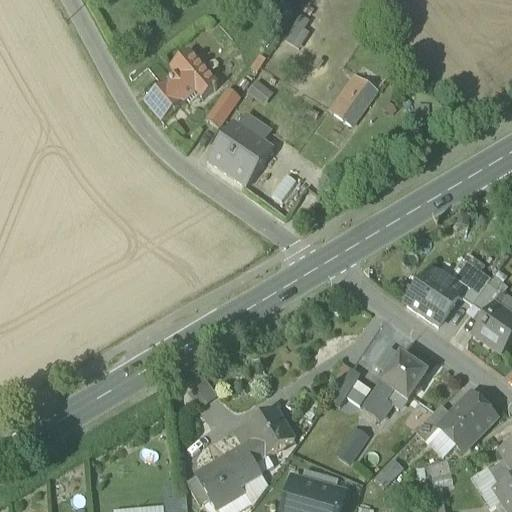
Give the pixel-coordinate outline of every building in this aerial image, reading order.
[(175,77),(169,82),(185,103),(189,107),(198,98),(201,102),(213,92),(214,93),(216,91),(215,90),(218,87),(188,53),(169,70),(175,77)] [(161,125),(185,103),(169,82),(143,104),(161,125)] [(323,127),(346,145),(374,109),(351,91),(323,127)] [(206,124),(217,132),(239,101),(228,93),(206,124)] [(242,130),(263,144),(269,135),(248,121),(242,130)] [(209,165),(246,190),(253,180),(272,151),(263,144),(242,130),(236,126),(209,165)] [(406,309),(438,331),(459,302),(478,275),(463,265),(449,286),(432,274),(406,309)] [(459,302),(473,312),(488,290),(492,284),(478,275),(459,302)] [(502,300),(488,290),(473,312),(485,321),(494,309),(495,310),(502,300)] [(486,348),(502,360),(511,346),(511,322),(495,310),(494,309),(485,321),(472,338),(474,339),(487,347),(486,348)] [(376,370),(388,379),(400,361),(388,352),(376,370)] [(405,404),(408,406),(427,378),(401,360),(400,361),(388,379),(375,398),(385,405),(392,395),(405,404)] [(329,385),(338,391),(350,373),(341,367),(329,385)] [(361,380),(351,374),(330,405),(340,411),(346,402),(359,411),(371,394),(357,385),(361,380)] [(399,414),(405,404),(392,395),(385,405),(391,409),(399,414)] [(363,414),(379,425),(391,409),(385,405),(375,398),(363,414)] [(438,432),(439,433),(456,450),(463,457),(496,424),(472,399),(451,420),(438,432)] [(416,436),(426,447),(439,433),(438,432),(451,420),(441,411),(416,436)] [(235,437),(245,453),(251,463),(262,459),(265,463),(295,445),(275,414),(235,437)] [(443,464),(456,450),(439,433),(426,447),(443,464)] [(346,451),(356,459),(368,441),(357,434),(346,451)] [(511,446),(498,456),(504,466),(511,478),(511,446)] [(222,511),(244,499),(241,493),(262,480),(255,469),(254,469),(251,463),(245,453),(196,482),(210,504),(214,511),(222,511)] [(254,469),(255,469),(265,463),(262,459),(251,463),(254,469)] [(511,511),(511,478),(504,466),(490,475),(499,490),(492,494),(501,508),(503,511),(511,511)] [(499,490),(490,475),(488,473),(473,482),(489,511),(494,511),(501,508),(492,494),(499,490)] [(305,476),(302,486),(319,491),(335,495),(338,486),(305,476)] [(268,490),(262,480),(241,493),(244,499),(252,511),(268,490)] [(186,488),(199,510),(210,504),(196,482),(186,488)] [(302,486),(292,483),(283,511),(312,511),(319,491),(302,486)] [(335,495),(319,491),(312,511),(342,511),(346,499),(335,495)] [(249,511),(252,511),(244,499),(222,511),(249,511)]
